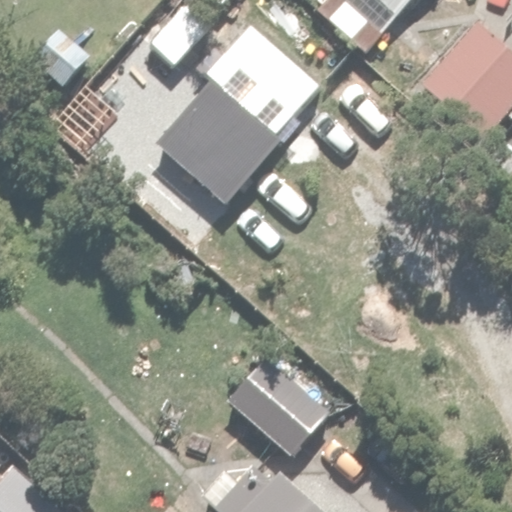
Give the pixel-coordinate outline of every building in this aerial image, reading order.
[(360,46),(402,0),(309,0),(360,46)] [(421,81),(486,133),(511,100),(511,49),(472,18),(421,81)] [(33,55),(76,93),(105,60),(62,22),(33,55)] [(217,76),(158,142),(228,205),(288,139),(217,76)] [(226,396),(288,448),(331,398),(269,345),(226,396)] [(369,511),(293,446),(236,511),(369,511)] [(71,511),(12,461),(0,474),(0,511),(71,511)]
